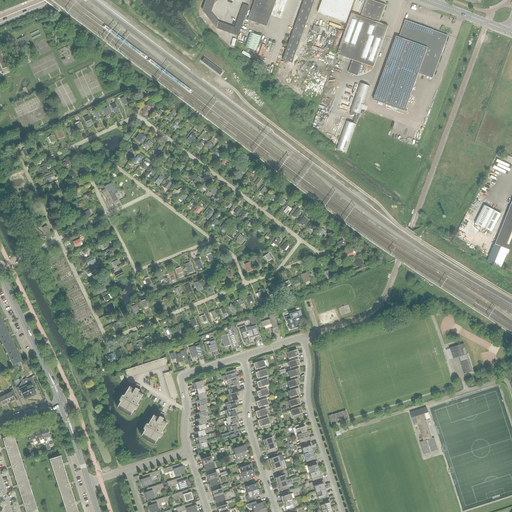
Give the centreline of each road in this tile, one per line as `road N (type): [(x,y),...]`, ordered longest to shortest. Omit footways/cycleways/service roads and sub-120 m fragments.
road 1 (residential): [(342,511),(307,398),(301,339)]
road 2 (residential): [(276,511),(249,426),(242,357)]
road 3 (residential): [(188,452),(182,379),(242,357)]
